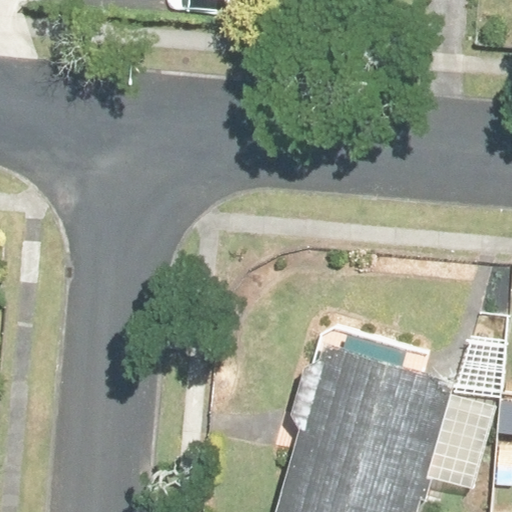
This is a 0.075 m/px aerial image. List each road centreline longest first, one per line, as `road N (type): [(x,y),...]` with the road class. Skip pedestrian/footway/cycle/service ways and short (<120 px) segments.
road 1 (residential): [(133,137),(511,167)]
road 2 (residential): [(101,511),(133,137)]
road 3 (residential): [(0,125),(133,137)]
